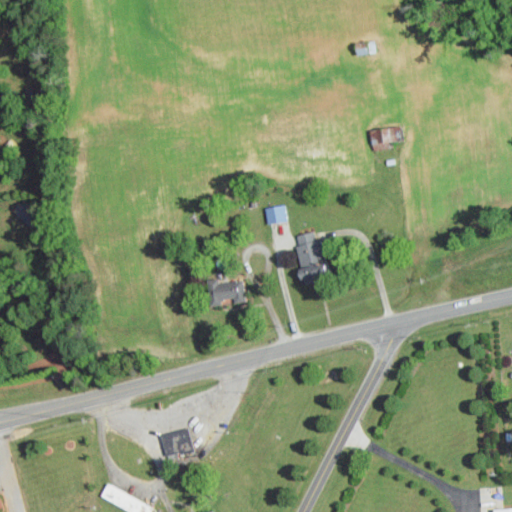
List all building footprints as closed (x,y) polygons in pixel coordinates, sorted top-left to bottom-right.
[(392,140),(401,139),(400,125),(369,129),(371,150),(393,147),(392,140)] [(266,223),(286,221),(284,204),(264,207),(266,223)] [(292,236),(303,282),(327,276),(316,230),(292,236)] [(245,297),(242,279),(217,283),(217,278),(205,280),(209,306),(221,304),(221,301),(245,297)] [(159,434),(166,462),(195,455),(189,428),(159,434)] [(149,511),(153,503),(104,485),(99,499),(132,511),(149,511)]
